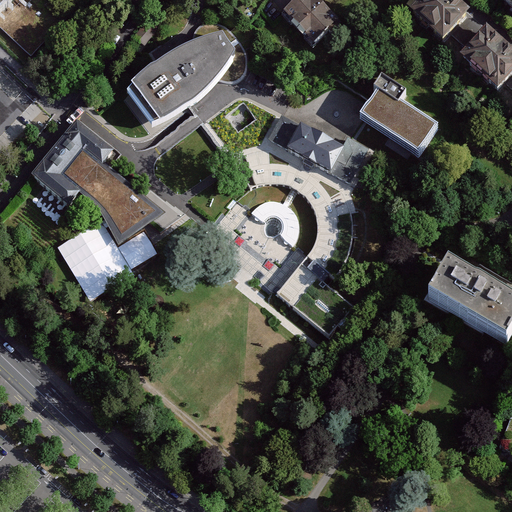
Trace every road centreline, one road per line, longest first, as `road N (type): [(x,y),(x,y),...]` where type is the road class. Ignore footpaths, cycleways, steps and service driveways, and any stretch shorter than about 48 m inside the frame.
road 1 (residential): [(148,0),(73,116),(0,206)]
road 2 (secondary): [(179,511),(0,353)]
